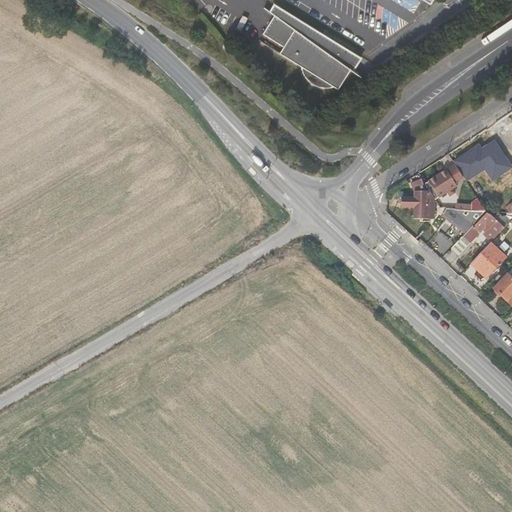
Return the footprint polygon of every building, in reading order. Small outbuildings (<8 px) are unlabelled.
[(333,87),(338,91),(357,60),(321,38),(323,35),(276,6),(271,14),(275,16),(264,35),(284,48),(280,54),(301,68),(302,71),(305,76),(309,81),(313,84),(319,88),(324,89),(328,89),(332,89),(333,87)] [(487,165),(505,153),(511,148),(511,147),(511,145),(505,137),(504,135),(479,151),(480,153),(479,154),(486,164),(487,165)] [(486,164),(479,154),(474,157),(481,168),(486,164)] [(461,172),(455,163),(452,165),(457,174),(461,172)] [(425,183),(431,191),(433,195),(436,199),(448,191),(453,188),(455,186),(450,178),(457,174),(452,165),(425,183)] [(432,217),(437,212),(432,212),(432,209),(430,209),(430,195),(433,195),(431,191),(419,191),(419,196),(407,196),(407,205),(419,205),(419,217),(432,217)] [(468,231),(488,211),(479,210),(457,208),(453,208),(442,207),(441,213),(468,231)] [(464,235),(452,247),(459,255),(492,221),(494,223),(491,227),(499,235),(511,221),(511,220),(505,214),(502,218),(497,213),(493,217),(488,212),(465,236),(464,235)] [(481,254),(472,263),(486,276),(498,264),(499,266),(507,257),(492,242),(481,254)] [(511,275),(509,272),(495,287),(508,300),(511,303),(511,275)]
